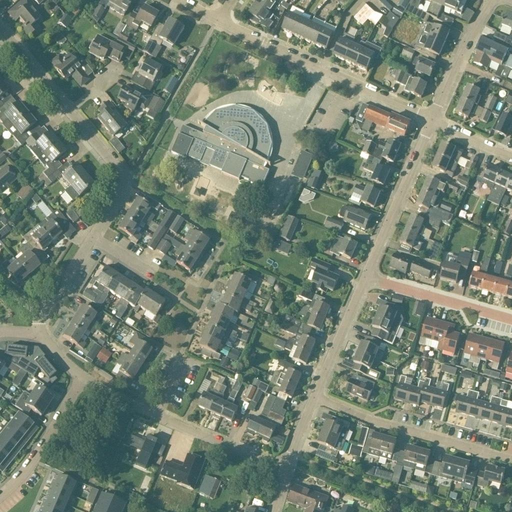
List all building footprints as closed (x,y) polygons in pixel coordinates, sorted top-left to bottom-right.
[(33,23),(38,18),(28,7),(31,4),(27,0),(24,0),(8,13),(15,22),(18,19),(24,26),(21,29),(28,37),(38,29),(33,23)] [(110,0),(108,4),(107,7),(123,16),(132,1),(129,0),(110,0)] [(272,0),(261,0),(258,4),(271,14),(275,8),(279,11),(282,7),(272,0)] [(344,9),(352,0),(344,0),(340,5),(344,9)] [(412,0),(409,6),(418,10),(421,0),(412,0)] [(443,7),(444,8),(447,0),(425,0),(432,3),(426,15),(430,17),(437,21),(440,14),(443,7)] [(467,1),(465,0),(447,0),(444,8),(461,15),(467,1)] [(375,1),(370,7),(386,18),(390,12),(375,1)] [(258,4),(251,14),(255,18),(252,23),(269,31),(273,25),(267,20),(271,14),(258,4)] [(99,20),(105,10),(98,6),(92,16),(99,20)] [(359,23),(371,10),(366,6),(354,18),(359,23)] [(426,15),(418,10),(409,6),(404,13),(426,24),(430,17),(426,15)] [(133,14),(126,26),(136,31),(136,32),(141,24),(150,29),(157,16),(143,8),(138,17),(133,14)] [(294,8),(291,15),(283,30),(294,35),(302,20),(301,20),(304,13),(294,8)] [(395,8),(392,13),(401,18),(404,13),(395,8)] [(461,20),(468,23),(473,13),(466,9),(461,20)] [(371,10),(359,23),(363,26),(368,21),(375,13),(371,10)] [(391,21),(388,26),(392,30),(399,20),(390,13),(387,18),(391,21)] [(454,21),(440,14),(437,21),(451,28),(454,21)] [(511,15),(507,14),(502,27),(511,31),(511,32),(510,38),(508,38),(505,45),(511,47),(511,15)] [(66,16),(59,24),(66,29),(72,21),(66,16)] [(312,25),(305,40),(316,46),(323,30),(326,24),(315,19),(312,25)] [(294,35),(305,40),(312,25),(302,20),(294,35)] [(369,21),(366,24),(372,31),(375,27),(369,21)] [(151,38),(148,42),(155,46),(159,48),(163,42),(173,47),(182,30),(169,22),(165,29),(163,33),(156,30),(152,38),(151,38)] [(119,24),(113,35),(118,38),(124,27),(119,24)] [(440,57),(450,34),(436,28),(436,29),(426,24),(414,51),(436,61),(438,56),(440,57)] [(393,30),(392,30),(388,26),(387,27),(384,36),(389,39),(393,30)] [(334,35),(323,30),(316,46),(327,51),(334,35)] [(353,45),(356,39),(345,34),(334,56),(345,61),(353,45)] [(56,40),(60,46),(66,42),(62,36),(56,40)] [(118,63),(125,51),(98,37),(89,54),(102,62),(105,56),(118,63)] [(485,39),(473,63),(487,70),(491,62),(505,69),(511,54),(511,47),(505,45),(504,48),(485,39)] [(135,49),(119,40),(116,44),(133,53),(135,49)] [(148,44),(143,52),(149,56),(155,46),(148,42),(148,44)] [(361,43),(359,48),(353,45),(345,61),(356,66),(366,45),(361,43)] [(367,43),(366,45),(356,66),(368,72),(374,57),(378,59),(382,50),(367,43)] [(411,61),(415,52),(406,48),(402,57),(411,61)] [(64,81),(72,74),(82,86),(88,81),(79,69),(70,58),(63,63),(59,58),(51,64),(55,69),(64,81)] [(435,67),(422,61),(416,59),(413,65),(419,68),(417,73),(430,78),(435,67)] [(142,89),(147,80),(153,83),(160,69),(146,61),(139,75),(136,74),(131,82),(142,89)] [(394,71),(392,76),(396,77),(394,82),(406,87),(405,91),(410,94),(422,98),(427,86),(416,82),(411,79),(412,77),(399,71),(398,72),(394,71)] [(171,94),(178,80),(171,78),(165,92),(171,94)] [(481,98),(478,97),(480,92),(468,87),(462,101),(477,107),(481,98)] [(145,109),(151,97),(139,90),(136,96),(123,89),(117,100),(126,105),(124,108),(133,113),(136,106),(140,108),(141,107),(145,109)] [(490,97),(484,110),(492,113),(498,100),(490,97)] [(165,104),(160,101),(154,98),(147,109),(158,116),(165,104)] [(477,107),(462,101),(456,114),(468,120),(470,115),(473,116),(477,107)] [(113,137),(125,127),(116,118),(119,116),(108,103),(100,110),(104,114),(98,120),(113,137)] [(0,120),(3,124),(8,120),(13,126),(26,115),(19,105),(8,114),(3,107),(0,109),(0,120)] [(393,116),(393,117),(370,107),(369,109),(362,106),(357,117),(365,121),(361,130),(369,133),(373,124),(404,137),(410,124),(393,116)] [(183,127),(172,154),(187,160),(188,157),(201,163),(202,161),(211,165),(210,167),(223,172),(222,174),(240,182),(241,178),(250,182),(249,183),(250,184),(250,183),(262,189),(263,189),(270,172),(263,169),(265,164),(271,167),(271,166),(268,164),(273,146),(268,127),(254,113),(235,108),(216,112),(203,126),(199,124),(198,124),(207,129),(204,136),(183,127)] [(487,124),(492,113),(484,110),(480,119),(480,120),(487,124)] [(506,138),(511,125),(511,112),(508,118),(503,116),(495,133),(506,138)] [(18,132),(13,137),(18,143),(21,147),(25,143),(26,143),(30,140),(35,135),(36,135),(36,134),(32,138),(27,132),(35,125),(34,124),(26,115),(13,126),(18,132)] [(26,143),(25,143),(31,150),(36,146),(44,155),(58,144),(50,134),(49,135),(42,141),(36,135),(35,135),(30,140),(26,143)] [(119,155),(125,150),(115,138),(109,143),(119,155)] [(390,141),(388,146),(381,143),(378,150),(377,149),(378,147),(367,142),(362,153),(382,162),(383,159),(393,163),(400,146),(390,141)] [(44,155),(39,160),(44,166),(45,165),(48,170),(43,174),(43,175),(44,175),(40,179),(43,183),(43,184),(58,172),(59,171),(58,170),(62,167),(58,162),(56,160),(61,156),(63,158),(66,155),(65,153),(58,144),(44,155)] [(456,148),(455,149),(443,144),(438,157),(458,165),(467,169),(474,172),(479,159),(473,156),(470,163),(461,159),(464,152),(456,148)] [(389,172),(379,168),(381,162),(382,162),(362,153),(362,155),(369,158),(364,170),(376,175),(373,182),(383,186),(389,172)] [(297,174),(305,177),(312,160),(304,157),(297,174)] [(432,169),(445,174),(444,175),(452,179),(458,165),(438,157),(432,169)] [(487,186),(489,183),(495,186),(501,172),(483,164),(477,177),(483,180),(482,184),(487,186)] [(13,177),(16,174),(10,166),(6,169),(0,173),(0,193),(16,180),(13,177)] [(72,170),(63,178),(70,187),(84,176),(77,166),(73,170),(72,170)] [(307,187),(314,190),(321,174),(314,171),(307,187)] [(58,172),(43,184),(47,188),(61,176),(58,172)] [(511,178),(511,177),(501,172),(495,186),(506,191),(511,178)] [(73,203),(79,198),(93,186),(84,176),(70,187),(64,192),(73,203)] [(444,194),(446,191),(461,197),(462,193),(465,194),(467,189),(456,185),(450,182),(447,187),(428,178),(422,193),(438,199),(440,193),(444,194)] [(459,178),(456,185),(467,189),(469,183),(462,180),(459,178)] [(33,191),(25,185),(16,197),(24,203),(33,191)] [(379,194),(367,189),(357,185),(354,194),(363,198),(361,203),(374,208),(379,194)] [(498,193),(492,190),(488,200),(494,202),(498,193)] [(304,191),(300,200),(312,204),(315,195),(304,191)] [(422,193),(416,206),(429,212),(427,216),(443,222),(451,226),(455,217),(446,213),(438,210),(442,201),(438,199),(422,193)] [(509,198),(503,196),(499,204),(505,207),(509,198)] [(136,201),(131,209),(151,222),(155,216),(149,213),(152,208),(158,212),(161,206),(148,198),(145,203),(139,199),(137,202),(136,201)] [(450,214),(453,208),(443,203),(440,210),(450,214)] [(351,208),(348,213),(344,222),(365,231),(371,216),(351,208)] [(139,229),(143,223),(148,227),(151,222),(131,209),(126,217),(127,218),(126,220),(139,229)] [(71,227),(62,217),(57,211),(52,215),(66,231),(71,227)] [(78,219),(72,211),(66,215),(73,224),(78,219)] [(38,227),(41,230),(52,243),(66,231),(52,215),(43,222),(38,227)] [(290,243),(299,222),(287,217),(279,238),(290,243)] [(412,217),(406,231),(421,238),(425,229),(425,228),(422,227),(424,222),(412,217)] [(439,229),(441,223),(429,218),(427,224),(439,229)] [(328,219),(324,229),(340,234),(344,225),(328,219)] [(142,236),(137,233),(139,229),(126,220),(125,222),(123,221),(118,229),(133,239),(139,242),(142,236)] [(164,221),(161,227),(167,231),(171,225),(164,221)] [(511,229),(511,223),(507,222),(502,233),(509,236),(511,229)] [(0,239),(1,240),(12,230),(7,225),(0,231),(0,239)] [(156,232),(153,236),(154,237),(154,238),(160,241),(167,231),(161,227),(160,227),(159,227),(156,232)] [(32,231),(22,239),(27,244),(35,253),(40,249),(42,252),(46,249),(52,243),(41,230),(36,235),(32,231)] [(211,242),(196,233),(191,230),(187,235),(188,235),(185,241),(190,244),(203,252),(204,250),(205,251),(211,242)] [(412,250),(413,249),(419,252),(422,245),(419,243),(421,238),(406,231),(400,245),(412,250)] [(149,245),(152,237),(146,235),(144,243),(149,245)] [(167,236),(164,241),(170,245),(173,240),(167,236)] [(357,246),(346,241),(337,237),(330,253),(338,257),(339,255),(350,260),(357,246)] [(154,252),(160,241),(154,238),(147,247),(154,252)] [(165,257),(166,256),(172,247),(163,241),(157,251),(165,256),(165,257)] [(292,247),(277,241),(273,250),(288,256),(292,247)] [(436,261),(440,246),(433,243),(429,258),(436,261)] [(24,257),(18,263),(29,275),(35,270),(39,266),(33,259),(31,257),(35,253),(27,244),(19,251),(24,257)] [(190,244),(186,249),(181,245),(177,250),(198,263),(203,255),(201,254),(203,252),(190,244)] [(174,255),(180,259),(177,264),(190,272),(191,270),(192,271),(198,263),(177,250),(174,255)] [(474,252),(474,253),(472,262),(477,263),(480,253),(474,252)] [(411,261),(411,262),(395,255),(390,268),(405,275),(407,271),(429,280),(433,270),(411,261)] [(445,265),(441,281),(456,284),(458,277),(466,279),(471,262),(471,261),(470,261),(465,260),(462,259),(459,258),(456,267),(445,265)] [(482,291),(486,278),(491,261),(485,259),(483,266),(482,266),(479,276),(473,274),(470,288),(482,291)] [(311,267),(310,271),(317,274),(312,284),(317,285),(315,289),(326,294),(327,290),(333,293),(339,279),(327,274),(330,267),(314,260),(311,267)] [(6,262),(0,267),(5,273),(7,272),(18,284),(29,275),(18,263),(11,268),(8,264),(6,262)] [(502,264),(497,263),(494,274),(499,275),(502,264)] [(503,283),(498,281),(494,295),(506,298),(510,285),(511,278),(511,266),(509,265),(506,276),(505,276),(503,283)] [(100,286),(105,290),(115,275),(117,272),(113,270),(111,273),(105,269),(97,281),(94,278),(89,285),(97,291),(100,286)] [(109,293),(115,296),(126,278),(123,276),(121,279),(115,275),(105,290),(102,294),(106,297),(109,293)] [(230,281),(228,286),(247,294),(252,283),(256,285),(258,281),(251,277),(249,281),(236,275),(233,282),(230,281)] [(126,278),(115,296),(120,300),(117,304),(121,307),(134,287),(128,283),(129,281),(126,278)] [(498,281),(486,278),(482,291),(494,295),(498,281)] [(425,279),(423,285),(430,288),(433,282),(425,279)] [(245,299),(247,294),(228,286),(227,288),(229,290),(226,297),(247,306),(252,308),(254,304),(245,299)] [(134,287),(121,307),(122,307),(126,309),(128,305),(134,308),(145,291),(142,289),(140,291),(134,287)] [(87,290),(82,296),(89,301),(93,303),(97,296),(87,290)] [(301,290),(299,297),(313,303),(316,296),(301,290)] [(137,313),(140,308),(145,312),(156,294),(153,292),(151,295),(145,291),(134,308),(133,310),(137,313)] [(160,296),(156,294),(145,312),(155,318),(152,322),(156,325),(160,318),(157,315),(165,303),(158,299),(160,296)] [(221,302),(219,306),(238,314),(241,308),(245,310),(247,306),(226,297),(223,303),(221,302)] [(422,317),(425,305),(416,303),(412,315),(422,317)] [(317,304),(313,315),(325,321),(330,310),(317,304)] [(381,308),(377,318),(401,328),(404,321),(402,316),(400,315),(403,310),(388,304),(386,310),(381,308)] [(265,313),(264,314),(272,318),(275,311),(274,308),(268,305),(265,313)] [(213,311),(211,315),(231,323),(233,317),(247,323),(249,319),(238,314),(219,306),(216,312),(213,311)] [(99,324),(93,321),(96,316),(83,307),(81,310),(80,309),(75,317),(95,330),(99,324)] [(313,315),(308,313),(302,310),(299,316),(310,321),(308,326),(320,332),(325,321),(313,315)] [(228,329),(231,323),(211,315),(210,318),(213,320),(210,326),(231,336),(236,338),(238,334),(228,329)] [(300,330),(302,324),(303,323),(287,316),(287,317),(284,321),(284,323),(300,330)] [(83,336),(86,331),(92,334),(95,330),(75,317),(70,325),(71,325),(70,328),(83,336)] [(372,328),(374,329),(371,337),(392,346),(401,328),(377,318),(372,328)] [(425,346),(427,340),(433,342),(439,322),(427,319),(419,345),(425,346)] [(437,350),(443,352),(450,325),(439,322),(433,342),(439,343),(437,350)] [(281,328),(281,330),(296,337),(297,337),(297,335),(300,330),(284,323),(281,328)] [(455,327),(450,325),(443,352),(455,355),(460,335),(453,333),(455,327)] [(204,332),(202,336),(221,344),(224,338),(229,340),(231,336),(210,326),(207,333),(204,332)] [(86,344),(80,340),(83,336),(70,328),(69,329),(67,328),(62,337),(82,350),(86,344)] [(134,348),(131,353),(144,362),(146,360),(147,360),(153,352),(149,349),(152,344),(136,333),(129,344),(134,348)] [(248,342),(250,334),(243,333),(242,340),(248,342)] [(464,355),(471,357),(469,363),(474,364),(481,338),(469,335),(464,355)] [(211,359),(212,357),(219,361),(221,357),(217,355),(221,344),(202,336),(200,339),(203,340),(200,347),(204,349),(201,355),(211,359)] [(303,337),(298,349),(311,354),(316,343),(303,337)] [(375,360),(379,350),(382,344),(367,337),(364,344),(362,343),(358,353),(374,360),(375,360)] [(481,359),(487,361),(493,342),(481,338),(474,364),(474,365),(472,370),(477,372),(478,365),(479,366),(481,359)] [(284,349),(287,344),(279,340),(276,346),(284,349)] [(487,361),(494,363),(492,370),(497,371),(505,345),(493,342),(487,361)] [(94,362),(101,348),(94,344),(87,358),(94,362)] [(287,344),(285,350),(291,352),(293,347),(287,344)] [(5,347),(4,357),(19,359),(15,366),(24,372),(37,349),(26,347),(26,348),(19,348),(19,349),(5,347)] [(224,347),(222,355),(239,362),(242,354),(224,347)] [(37,349),(24,372),(33,378),(38,369),(51,385),(56,381),(53,377),(55,375),(47,364),(48,363),(44,359),(45,358),(37,349)] [(112,355),(103,349),(96,359),(105,365),(112,355)] [(306,365),(311,354),(298,349),(293,360),(306,365)] [(256,356),(247,352),(243,363),(251,367),(256,356)] [(122,354),(119,359),(139,373),(145,365),(143,364),(144,362),(131,353),(128,357),(122,354)] [(353,371),(367,377),(378,381),(381,375),(370,371),(375,360),(374,360),(358,353),(354,364),(355,365),(353,371)] [(118,373),(115,378),(125,384),(128,379),(131,382),(133,380),(134,380),(139,373),(119,359),(116,363),(122,367),(118,373)] [(443,366),(441,373),(448,375),(450,368),(443,366)] [(21,370),(17,375),(23,379),(26,374),(21,370)] [(276,372),(273,378),(297,388),(301,377),(289,371),(286,377),(276,372)] [(401,377),(399,384),(395,401),(407,404),(411,388),(405,386),(407,378),(401,377)] [(271,383),(281,387),(278,394),(291,400),(297,388),(273,378),(271,383)] [(351,380),(346,393),(363,401),(368,402),(373,390),(376,384),(365,379),(362,385),(351,380)] [(435,390),(429,388),(431,381),(426,380),(425,383),(420,403),(431,406),(435,390)] [(488,396),(498,399),(500,390),(507,392),(508,385),(492,381),(488,396)] [(418,389),(411,388),(407,404),(419,407),(420,403),(425,383),(420,382),(418,389)] [(260,383),(257,390),(263,393),(266,394),(269,387),(260,383)] [(204,396),(198,408),(210,413),(216,400),(222,386),(218,384),(214,392),(211,390),(209,396),(205,395),(204,396)] [(442,392),(435,390),(431,406),(443,410),(449,386),(444,384),(442,392)] [(216,400),(210,413),(220,418),(226,404),(221,402),(224,396),(223,395),(227,388),(222,386),(216,400)] [(36,387),(30,397),(48,408),(54,399),(36,387)] [(245,399),(251,401),(256,390),(250,387),(245,399)] [(263,393),(257,390),(256,390),(251,401),(258,404),(263,393)] [(226,404),(220,418),(231,423),(238,410),(233,407),(235,401),(234,401),(238,393),(233,391),(227,405),(226,404)] [(456,413),(468,416),(474,393),(469,391),(467,399),(460,397),(456,413)] [(24,393),(15,407),(27,416),(30,411),(42,418),(48,408),(30,397),(24,393)] [(474,393),(468,416),(479,419),(484,403),(477,402),(479,394),(474,393)] [(275,399),(270,397),(265,409),(270,412),(275,399)] [(490,405),(484,403),(479,419),(491,422),(497,399),(492,397),(490,405)] [(270,412),(259,436),(263,438),(262,439),(263,441),(266,443),(268,442),(269,440),(270,440),(275,429),(278,430),(284,418),(283,418),(285,413),(281,411),(285,404),(275,399),(270,412)] [(491,422),(502,426),(509,402),(497,399),(491,422)] [(511,428),(511,403),(509,402),(502,426),(511,428)] [(441,421),(444,410),(434,407),(431,418),(441,421)] [(259,436),(270,412),(265,409),(260,420),(254,417),(247,433),(247,434),(253,437),(254,433),(259,436)] [(19,414),(10,426),(27,439),(36,428),(19,414)] [(335,419),(332,424),(327,422),(323,432),(346,442),(350,432),(348,430),(350,425),(335,419)] [(18,450),(27,439),(10,426),(1,436),(18,450)] [(320,444),(318,451),(336,458),(339,452),(341,453),(346,442),(323,432),(318,443),(320,444)] [(283,445),(285,439),(273,435),(272,442),(283,445)] [(363,453),(380,458),(385,439),(374,435),(372,444),(366,442),(363,453)] [(1,436),(0,437),(0,453),(10,461),(18,450),(1,436)] [(131,436),(127,445),(141,451),(135,465),(145,469),(152,453),(156,444),(157,442),(147,438),(145,442),(131,436)] [(380,458),(397,463),(400,452),(394,451),(397,442),(385,439),(380,458)] [(406,454),(400,452),(397,463),(403,465),(402,467),(414,470),(419,451),(408,448),(406,454)] [(430,454),(419,451),(414,470),(431,475),(435,464),(428,462),(430,454)] [(10,461),(0,453),(0,471),(0,472),(10,461)] [(166,463),(160,476),(177,482),(176,485),(193,491),(203,462),(187,456),(182,469),(166,463)] [(446,458),(444,465),(435,463),(435,464),(431,475),(431,476),(447,480),(447,479),(453,480),(458,461),(446,458)] [(477,475),(468,472),(470,465),(458,461),(453,480),(458,482),(458,483),(474,488),(477,475)] [(488,490),(489,483),(501,486),(505,472),(488,467),(486,474),(480,472),(476,486),(488,490)] [(387,474),(385,481),(391,483),(393,475),(387,474)] [(216,498),(222,483),(206,476),(199,490),(216,498)] [(55,477),(50,488),(70,496),(74,486),(55,477)] [(410,482),(408,489),(426,494),(428,488),(410,482)] [(323,511),(329,499),(295,487),(288,504),(307,510),(306,511),(323,511)] [(50,488),(46,497),(66,506),(70,496),(50,488)] [(115,511),(119,503),(101,495),(93,511),(115,511)] [(46,497),(42,507),(52,511),(62,511),(66,506),(46,497)] [(471,502),(469,508),(475,510),(477,504),(471,502)]
